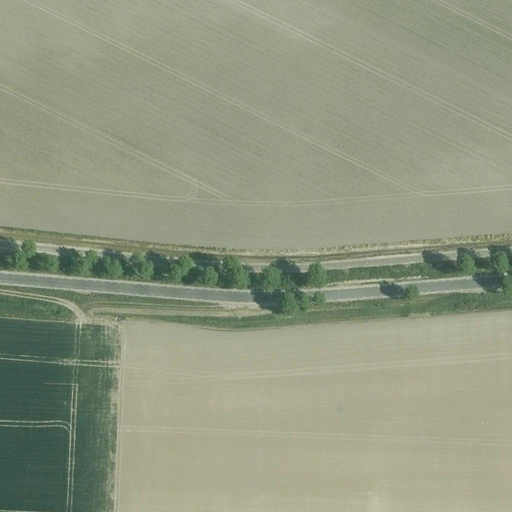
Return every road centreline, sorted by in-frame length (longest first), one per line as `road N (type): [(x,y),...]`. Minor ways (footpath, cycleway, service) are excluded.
road 1 (tertiary): [(511,279),(255,297),(0,278)]
road 2 (track): [(255,297),(248,307),(92,304),(74,312)]
